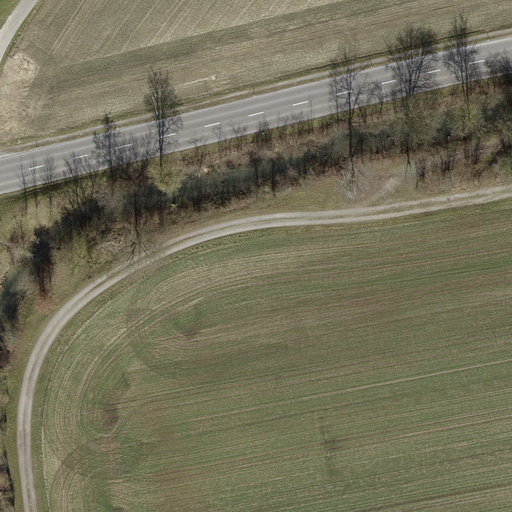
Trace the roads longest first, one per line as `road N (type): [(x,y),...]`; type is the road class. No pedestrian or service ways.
road 1 (track): [(511,194),(234,225),(127,266),(73,304),(40,347),(26,392),(32,511)]
road 2 (secondary): [(0,175),(511,55)]
road 3 (track): [(511,138),(459,148),(395,175),(362,215)]
